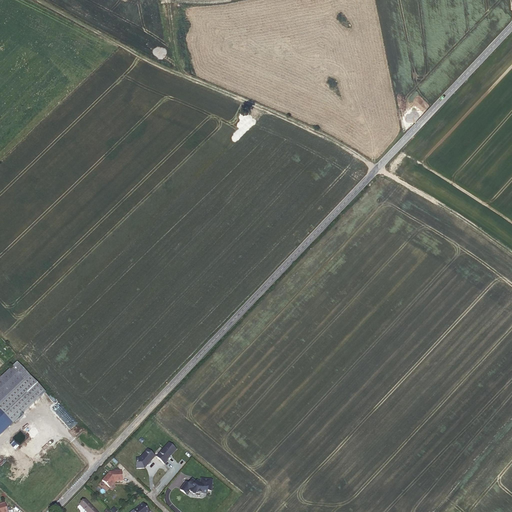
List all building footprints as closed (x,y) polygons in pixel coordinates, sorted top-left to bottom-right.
[(17,363),(0,378),(0,410),(13,424),(45,393),(17,363)] [(0,429),(9,421),(1,411),(0,411),(0,429)] [(20,443),(26,438),(20,432),(14,438),(20,443)] [(155,457),(164,465),(167,461),(166,460),(176,450),(168,443),(155,457)] [(139,459),(135,459),(136,469),(143,469),(143,467),(145,465),(146,466),(154,456),(147,450),(139,459)] [(110,472),(102,481),(109,488),(113,483),(114,481),(115,481),(115,482),(122,482),(122,472),(110,472)] [(212,480),(200,479),(199,483),(197,482),(196,484),(195,483),(191,480),(187,485),(185,483),(179,490),(186,495),(189,492),(193,495),(194,494),(195,493),(202,494),(202,490),(206,491),(211,491),(212,480)] [(96,511),(85,500),(80,505),(86,511),(96,511)]
